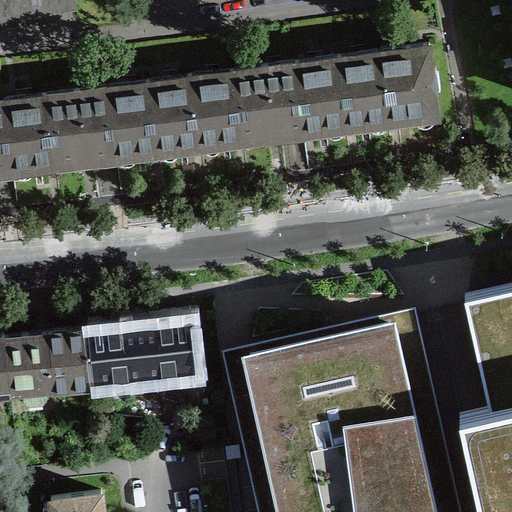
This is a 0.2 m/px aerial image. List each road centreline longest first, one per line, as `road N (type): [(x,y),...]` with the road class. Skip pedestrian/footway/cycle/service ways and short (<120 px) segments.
road 1 (secondary): [(511,174),(182,226),(106,254)]
road 2 (secondary): [(106,254),(178,255),(511,210)]
road 3 (residential): [(323,0),(155,25),(151,0)]
